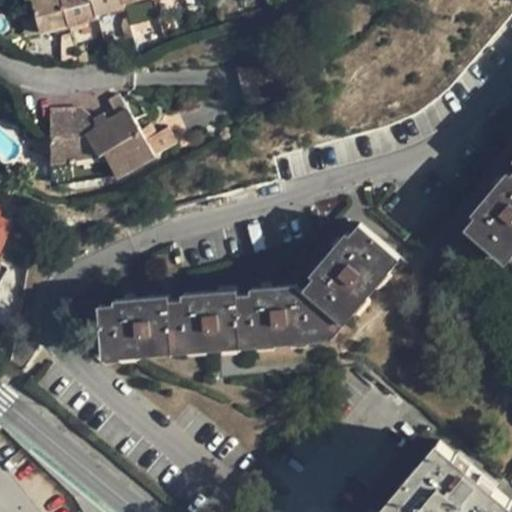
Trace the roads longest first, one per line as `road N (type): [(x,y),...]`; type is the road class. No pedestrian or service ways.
road 1 (residential): [(258,511),(81,366),(59,296),(81,262),(399,167),(461,138),(511,79)]
road 2 (tertiary): [(0,395),(136,511)]
road 3 (residential): [(0,59),(21,78),(123,77)]
